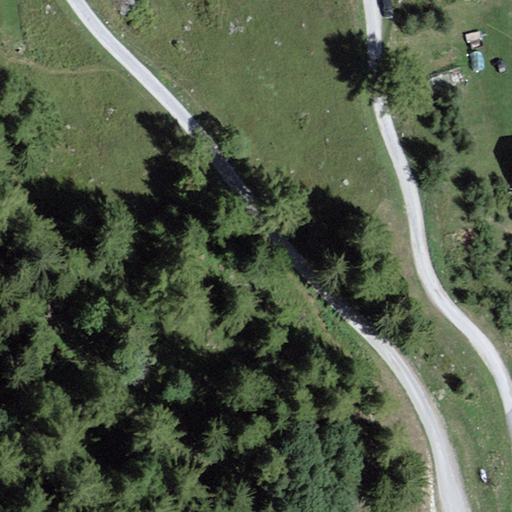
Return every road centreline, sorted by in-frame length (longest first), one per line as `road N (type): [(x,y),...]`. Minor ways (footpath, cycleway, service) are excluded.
road 1 (unclassified): [(455,511),(423,411),(397,371),(72,0)]
road 2 (unclassified): [(511,410),(484,349),(423,284),(377,90),(368,0)]
